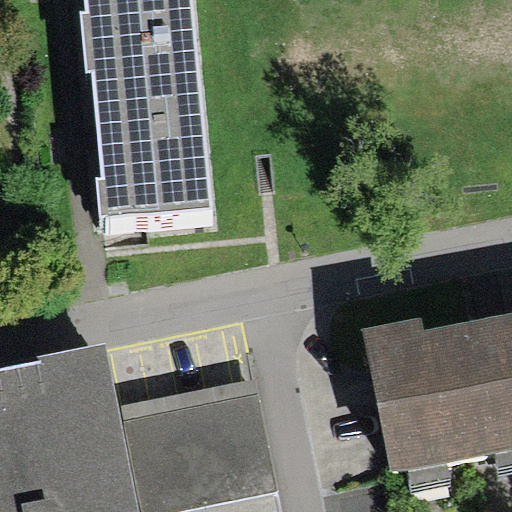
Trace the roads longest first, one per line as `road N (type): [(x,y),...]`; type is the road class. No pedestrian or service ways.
road 1 (residential): [(511,240),(255,295)]
road 2 (residential): [(255,295),(0,348)]
